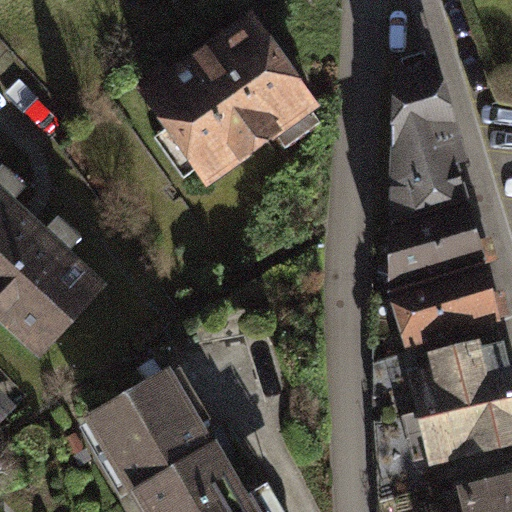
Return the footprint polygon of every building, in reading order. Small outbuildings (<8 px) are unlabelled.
[(260,11),(139,94),(203,187),(324,103),(260,11)] [(436,62),(394,74),(388,226),(471,204),(458,167),(468,164),(436,62)] [(0,287),(50,341),(110,284),(20,189),(0,167),(0,287)] [(471,204),(388,226),(388,297),(405,355),(501,326),(471,204)] [(430,372),(407,377),(430,471),(511,451),(511,364),(509,365),(505,345),(482,350),(481,344),(427,358),(430,372)] [(262,511),(173,365),(92,414),(152,511),(262,511)] [(459,505),(440,509),(441,511),(511,511),(511,477),(456,492),(459,505)]
